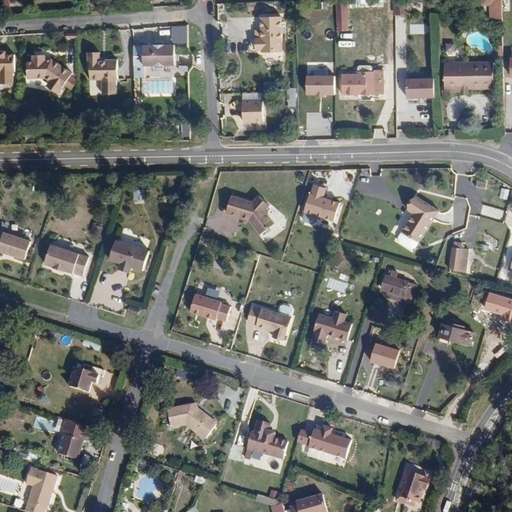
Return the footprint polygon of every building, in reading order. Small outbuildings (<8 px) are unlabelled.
[(9,0),(0,0),(1,10),(10,10),(9,0)] [(340,0),(341,29),(354,29),(353,10),(353,0),(340,0)] [(379,0),(353,0),(353,10),(379,9),(379,0)] [(399,0),(400,7),(400,12),(414,12),(414,5),(413,0),(399,0)] [(508,0),(488,0),(489,2),(498,1),(499,16),(509,17),(508,0)] [(284,52),(283,17),(263,17),(263,38),(255,39),(253,40),(254,48),(255,50),(264,50),(264,52),(284,52)] [(171,65),(170,46),(140,46),(141,66),(171,65)] [(17,69),(15,52),(8,52),(7,47),(0,47),(0,69),(1,69),(2,82),(13,81),(13,69),(17,69)] [(120,78),(120,58),(107,58),(107,61),(101,61),(101,51),(88,51),(89,69),(92,69),(92,78),(104,78),(105,92),(117,92),(117,78),(120,78)] [(48,60),(47,57),(33,57),(33,64),(28,64),(28,81),(50,82),(50,86),(61,94),(74,75),(53,61),(48,60)] [(502,88),(500,61),(450,64),(451,91),(469,91),(469,87),(474,87),(474,90),(502,88)] [(393,87),(392,63),(379,64),(379,68),(349,68),(349,93),(387,92),(387,88),(393,87)] [(334,95),(335,77),(308,76),(307,93),(316,93),(316,99),(326,100),(326,94),(334,95)] [(434,77),(406,78),(407,99),(435,98),(434,77)] [(296,87),(286,87),(286,116),(296,116),(296,87)] [(245,125),(265,124),(264,104),(244,105),(245,125)] [(302,211),(332,221),(339,201),(324,196),(327,188),(311,183),(302,211)] [(499,198),(507,200),(510,189),(502,187),(499,198)] [(144,201),(143,189),(133,190),(134,201),(144,201)] [(264,234),(278,224),(269,211),(273,205),(262,196),(256,202),(236,195),(230,212),(253,219),(264,234)] [(428,245),(450,214),(426,198),(417,213),(422,216),(410,235),(428,245)] [(483,204),(480,213),(502,220),(505,210),(483,204)] [(4,231),(0,241),(0,247),(7,250),(6,252),(34,260),(40,242),(4,231)] [(137,267),(148,270),(155,250),(122,241),(116,261),(127,264),(137,267)] [(96,258),(59,246),(53,265),(61,268),(61,269),(73,273),(73,272),(81,274),(82,273),(90,276),(96,258)] [(450,247),(446,271),(459,275),(463,249),(450,247)] [(127,264),(125,270),(135,273),(137,267),(127,264)] [(399,295),(398,298),(414,304),(420,286),(407,281),(408,276),(402,274),(399,280),(396,279),(391,291),(399,295)] [(193,311),(220,320),(221,318),(230,322),(235,308),(225,304),(226,302),(199,293),(193,311)] [(511,299),(501,296),(497,312),(511,315),(511,299)] [(133,306),(131,312),(141,316),(143,310),(133,306)] [(257,309),(252,323),(261,326),(261,328),(278,333),(276,339),(287,343),(288,337),(290,337),(296,320),(266,310),(266,312),(257,309)] [(331,318),(317,314),(312,329),(318,331),(315,341),(325,345),(328,335),(347,341),(352,325),(343,322),(346,314),(334,310),(331,318)] [(462,332),(463,327),(453,323),(451,327),(446,325),(441,337),(473,349),(477,337),(462,332)] [(401,349),(375,342),(370,361),(395,368),(401,349)] [(76,383),(94,389),(98,378),(103,380),(105,372),(109,373),(110,367),(90,360),(88,366),(82,364),(76,383)] [(178,369),(176,375),(188,379),(190,372),(178,369)] [(28,386),(33,373),(26,370),(21,384),(28,386)] [(0,406),(5,408),(8,401),(0,397),(0,406)] [(184,424),(203,439),(214,425),(195,410),(194,411),(193,413),(190,411),(189,405),(172,407),(175,425),(184,424)] [(166,408),(169,426),(175,425),(172,407),(166,408)] [(64,433),(57,453),(75,458),(82,438),(88,440),(93,426),(66,417),(62,432),(64,433)] [(249,433),(244,451),(279,461),(284,446),(270,442),(272,435),(266,433),(268,425),(255,422),(252,433),(249,433)] [(313,433),(302,429),(297,444),(345,459),(351,440),(334,434),(333,428),(323,425),(321,429),(314,427),(313,433)] [(31,453),(28,461),(37,464),(40,456),(31,453)] [(48,468),(73,476),(76,464),(53,457),(48,468)] [(38,487),(30,511),(32,511),(49,511),(50,510),(52,510),(57,494),(56,493),(57,489),(58,489),(62,479),(36,470),(31,485),(38,487)] [(420,505),(428,481),(406,473),(397,502),(415,508),(416,504),(420,505)] [(196,475),(194,482),(204,485),(206,478),(196,475)] [(278,511),(275,504),(273,504),(270,503),(263,500),(242,493),(239,507),(260,511),(278,511)] [(263,500),(270,503),(273,495),(265,493),(263,500)] [(322,511),(315,493),(289,503),(291,506),(283,509),(284,509),(284,511),(322,511)]
